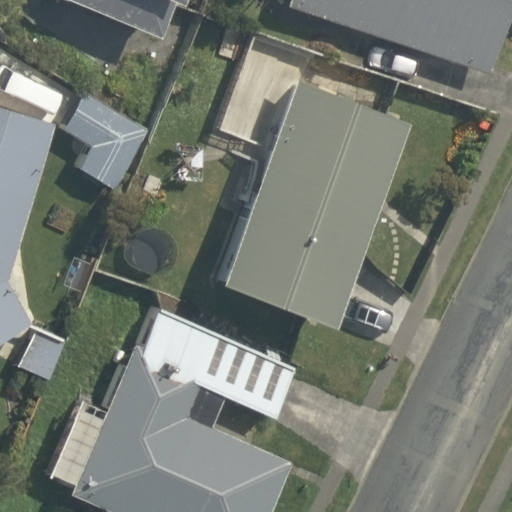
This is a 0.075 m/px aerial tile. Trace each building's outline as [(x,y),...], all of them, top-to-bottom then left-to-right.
[(51,0),(156,43),(169,8),(176,11),(180,0),(51,0)] [(511,0),(288,0),(285,10),(488,77),(511,0)] [(408,127),(295,84),(217,288),(332,332),(408,127)] [(63,102),(52,133),(79,143),(65,180),(108,195),(133,127),(63,102)] [(0,121),(0,335),(19,326),(0,301),(0,236),(38,136),(0,121)] [(97,511),(268,511),(288,466),(210,432),(222,399),(272,422),(293,371),(154,309),(137,350),(132,348),(66,498),(97,511)]
